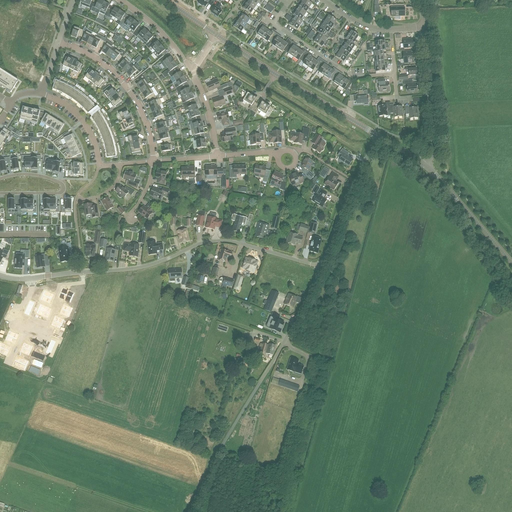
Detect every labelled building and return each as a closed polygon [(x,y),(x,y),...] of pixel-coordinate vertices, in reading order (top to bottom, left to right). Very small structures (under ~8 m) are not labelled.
[(15,21),(4,49),(17,54),(16,56),(31,62),(38,46),(40,47),(54,10),(26,0),(25,0),(21,10),(24,10),(19,23),(15,21)] [(92,7),(94,3),(91,2),(91,0),(83,0),(82,3),(89,6),(89,8),(91,9),(92,7)] [(98,0),(96,4),(94,3),(92,7),(100,10),(104,2),(99,0),(98,0)] [(209,0),(209,1),(207,0),(200,0),(198,3),(205,8),(208,3),(211,6),(215,1),(213,0),(209,0)] [(256,5),(248,0),(247,2),(244,1),(243,3),(253,9),(256,5)] [(309,8),(299,1),(298,3),(300,4),(298,7),(306,12),(308,10),(310,11),(311,10),(309,8)] [(109,5),(104,2),(100,10),(103,12),(102,14),(104,15),(107,16),(109,11),(107,10),(109,5)] [(211,12),(218,17),(222,11),(218,9),(221,6),(217,3),(215,7),(211,12)] [(253,9),(243,3),(242,5),(244,6),(242,9),(250,14),(253,9)] [(295,8),(293,9),(303,16),(306,12),(298,7),(297,9),(295,8)] [(404,7),(391,8),(391,13),(394,13),(394,16),(405,16),(404,7)] [(109,11),(107,16),(109,18),(111,19),(112,17),(115,18),(120,11),(115,8),(112,12),(109,11)] [(303,16),(293,9),(292,11),(294,13),(293,15),(301,20),(303,16)] [(120,11),(115,18),(118,20),(116,23),(118,25),(120,26),(120,27),(124,20),(122,18),(125,14),(120,11)] [(239,18),(247,24),(250,20),(239,13),(238,15),(240,16),(239,18)] [(291,17),(290,19),(300,26),(303,22),(301,20),(293,15),(295,16),(293,19),(291,17)] [(329,15),(326,19),(336,26),(337,25),(335,23),(337,21),(332,18),(329,15)] [(124,20),(120,27),(123,29),(127,32),(129,28),(135,21),(130,18),(127,22),(124,20)] [(235,19),(234,21),(244,28),(247,24),(239,18),(237,21),(235,19)] [(300,26),(290,19),(288,21),(291,22),(289,25),(297,30),(300,26)] [(336,26),(326,19),(323,24),(331,29),(332,27),(334,28),(336,26)] [(139,25),(135,21),(129,28),(132,30),(130,32),(134,35),(138,31),(136,29),(139,25)] [(244,28),(234,21),(232,23),(235,24),(233,27),(241,32),(244,28)] [(262,38),(268,30),(265,28),(266,26),(262,23),(256,32),(258,33),(257,35),(262,38)] [(331,29),(323,24),(320,28),(330,34),(331,33),(329,31),(331,29)] [(80,36),(83,30),(74,27),(71,36),(76,38),(77,36),(80,36)] [(320,28),(317,32),(325,37),(327,35),(329,37),(330,34),(320,28)] [(141,33),(138,31),(134,35),(136,37),(138,39),(140,37),(142,39),(148,33),(144,29),(141,33)] [(91,34),(83,30),(80,36),(82,39),(81,41),(86,43),(91,34)] [(270,32),(268,30),(262,38),(267,42),(268,40),(270,42),(276,33),(272,30),(270,32)] [(346,33),(356,40),(358,36),(350,30),(349,33),(347,31),(346,33)] [(319,33),(316,38),(326,44),(328,42),(326,41),(327,39),(325,37),(317,32),(319,33)] [(153,37),(148,33),(142,39),(145,41),(143,43),(145,45),(147,47),(151,43),(149,41),(153,37)] [(281,37),(276,33),(270,42),(273,44),(272,45),(277,49),(283,41),(280,38),(281,37)] [(356,40),(346,33),(344,35),(346,37),(345,39),(353,44),(354,42),(356,43),(357,41),(356,40)] [(96,37),(91,34),(86,43),(91,46),(96,37)] [(415,47),(416,47),(416,44),(414,44),(414,40),(410,41),(410,39),(407,39),(407,36),(406,36),(407,39),(403,39),(404,45),(400,46),(400,48),(399,48),(399,50),(404,50),(404,48),(415,47)] [(96,37),(91,46),(96,48),(97,46),(100,47),(104,41),(96,37)] [(326,44),(316,38),(314,42),(321,47),(323,45),(325,46),(326,44)] [(285,42),(283,41),(277,49),(282,52),(284,49),(286,51),(292,42),(288,39),(285,42)] [(353,44),(345,39),(347,40),(345,43),(343,41),(342,43),(352,50),(355,46),(353,44)] [(104,41),(100,47),(102,50),(101,51),(105,55),(111,47),(104,41)] [(151,43),(147,47),(149,49),(151,51),(152,49),(154,52),(161,46),(157,41),(153,45),(151,43)] [(292,42),(286,51),(289,52),(288,53),(293,57),(299,49),(296,47),(297,45),(292,42)] [(352,50),(342,43),(341,45),(343,46),(341,48),(349,54),(352,50)] [(161,46),(154,52),(155,52),(153,53),(158,60),(163,56),(161,54),(165,50),(161,46)] [(116,50),(111,47),(105,55),(110,58),(116,50)] [(349,54),(341,48),(340,51),(337,49),(336,51),(348,59),(349,57),(347,56),(349,54)] [(301,51),(299,49),(293,57),(298,61),(299,59),(301,61),(307,52),(303,49),(301,51)] [(119,52),(116,50),(110,58),(114,61),(115,60),(119,61),(125,53),(122,51),(120,51),(119,52)] [(348,59),(336,51),(335,53),(337,55),(335,57),(342,61),(339,64),(341,65),(343,62),(345,60),(347,61),(348,59)] [(404,64),(416,62),(415,54),(411,54),(411,51),(403,52),(404,64)] [(125,53),(119,61),(120,64),(118,65),(122,69),(129,62),(126,59),(129,57),(126,55),(128,53),(127,52),(125,54),(125,53)] [(312,55),(307,52),(301,61),(304,62),(303,64),(308,67),(314,59),(310,57),(312,55)] [(166,67),(174,61),(170,57),(166,60),(164,57),(159,61),(161,63),(163,62),(166,67)] [(70,69),(74,60),(71,59),(71,60),(66,58),(64,61),(63,61),(62,61),(63,61),(62,64),(63,65),(62,66),(70,69)] [(314,59),(308,67),(313,71),(315,68),(317,69),(323,61),(318,58),(316,61),(314,59)] [(10,66),(14,68),(18,61),(14,59),(10,66)] [(74,60),(70,69),(78,73),(78,72),(79,72),(83,66),(82,65),(77,63),(78,61),(74,60)] [(174,61),(166,67),(168,69),(165,71),(167,74),(168,76),(169,75),(174,72),(173,69),(177,66),(174,61)] [(328,64),(323,61),(317,69),(319,71),(319,72),(324,76),(329,68),(326,66),(328,64)] [(129,62),(122,69),(126,73),(133,66),(129,62)] [(133,66),(126,73),(130,77),(132,76),(134,77),(140,73),(133,66)] [(0,84),(11,91),(18,80),(0,68),(0,84)] [(332,70),(329,68),(324,76),(329,79),(330,78),(332,80),(338,71),(333,68),(332,70)] [(91,82),(98,74),(95,72),(94,73),(90,70),(85,77),(91,82)] [(338,71),(332,80),(334,81),(333,83),(339,86),(344,78),(341,76),(343,74),(338,71)] [(176,74),(174,72),(169,75),(171,77),(173,76),(176,81),(183,77),(181,72),(176,74)] [(98,74),(91,82),(98,88),(99,87),(100,88),(102,85),(101,84),(104,81),(100,77),(100,76),(98,74)] [(139,89),(147,84),(142,76),(137,80),(138,83),(136,85),(139,89)] [(183,77),(176,81),(177,84),(174,86),(175,88),(176,90),(183,87),(182,84),(186,82),(183,77)] [(344,78),(339,86),(343,90),(344,88),(347,90),(353,81),(348,78),(347,80),(344,78)] [(93,116),(91,117),(93,121),(92,122),(94,124),(95,126),(96,127),(98,130),(100,133),(99,135),(100,137),(101,139),(102,140),(104,143),(104,147),(104,148),(104,151),(105,153),(106,154),(106,158),(111,157),(112,159),(117,158),(117,156),(116,157),(115,149),(113,141),(110,133),(107,126),(103,119),(98,112),(100,111),(96,106),(95,108),(90,102),(84,96),(77,91),(70,87),(63,83),(56,80),(56,79),(55,79),(53,84),(54,84),(52,89),(56,91),(56,92),(59,93),(61,94),(62,94),(66,95),(69,97),(69,99),(71,100),(73,101),(74,101),(77,104),(80,106),(80,107),(82,109),(84,111),(85,111),(88,114),(90,112),(93,116)] [(209,92),(217,88),(220,87),(217,79),(206,84),(209,92)] [(385,83),(384,80),(376,80),(376,84),(378,84),(379,92),(389,91),(389,83),(385,83)] [(418,92),(417,84),(413,84),(412,80),(403,81),(404,85),(407,85),(407,93),(418,92)] [(150,88),(147,84),(139,89),(142,94),(150,88)] [(156,94),(160,92),(155,84),(150,87),(153,92),(155,91),(156,94)] [(184,90),(183,87),(176,90),(178,93),(179,95),(182,94),(183,97),(191,93),(189,88),(184,90)] [(109,100),(117,94),(115,91),(114,92),(111,88),(104,93),(109,100)] [(150,88),(142,94),(145,99),(147,97),(149,99),(155,96),(150,88)] [(368,105),(368,103),(367,96),(368,96),(368,95),(370,94),(370,90),(364,91),(363,92),(363,94),(358,95),(358,94),(356,94),(356,95),(353,95),(354,102),(357,101),(357,104),(364,103),(364,105),(368,105)] [(191,93),(183,97),(180,98),(183,104),(183,106),(190,103),(189,101),(194,98),(191,93)] [(252,111),(256,105),(253,103),(256,99),(248,93),(243,101),(251,106),(249,109),(252,111)] [(119,96),(117,94),(109,100),(111,102),(110,103),(113,107),(114,106),(114,107),(115,106),(116,108),(121,104),(120,102),(121,101),(118,97),(119,96)] [(155,96),(149,99),(149,103),(147,104),(150,109),(159,105),(162,104),(158,95),(155,96)] [(225,104),(223,96),(220,97),(212,100),(215,108),(225,104)] [(256,105),(252,111),(256,113),(258,110),(266,115),(270,108),(262,102),(259,106),(256,105)] [(390,113),(390,105),(389,105),(389,102),(386,103),(386,105),(377,106),(378,116),(387,115),(387,116),(390,115),(390,114),(390,113)] [(190,103),(183,106),(185,111),(188,110),(189,113),(198,110),(196,104),(191,106),(190,103)] [(390,105),(390,113),(394,113),(394,117),(402,116),(401,106),(393,107),(393,104),(390,105)] [(161,110),(159,105),(150,109),(152,114),(161,110)] [(418,117),(417,107),(413,108),(413,105),(411,105),(411,108),(409,108),(408,105),(405,106),(406,115),(409,114),(410,118),(418,117)] [(26,118),(29,109),(23,107),(20,116),(26,118)] [(31,121),(34,110),(29,109),(26,118),(25,120),(31,122),(31,121)] [(122,121),(131,117),(130,114),(129,114),(126,109),(119,112),(119,113),(118,114),(122,121)] [(34,110),(31,121),(37,123),(40,111),(34,110)] [(163,113),(161,110),(152,114),(154,119),(156,118),(158,120),(165,118),(166,118),(165,114),(165,113),(164,113),(163,113)] [(198,110),(189,113),(187,114),(189,119),(189,122),(195,120),(194,117),(200,115),(198,110)] [(227,112),(217,115),(219,122),(222,121),(223,126),(229,125),(228,119),(229,119),(227,112)] [(45,125),(50,117),(46,114),(41,122),(45,125)] [(166,118),(165,118),(158,120),(158,124),(156,124),(157,130),(167,127),(169,127),(168,122),(168,121),(172,120),(171,116),(166,118)] [(45,125),(50,127),(55,119),(50,117),(45,125)] [(133,120),(131,117),(122,121),(126,129),(127,130),(135,127),(134,125),(132,121),(133,120)] [(50,127),(54,130),(59,122),(55,119),(50,127)] [(195,120),(189,122),(191,130),(203,127),(201,122),(196,123),(195,120)] [(54,130),(53,131),(58,134),(64,125),(59,122),(54,130)] [(203,127),(191,130),(192,136),(193,136),(193,138),(199,137),(198,134),(204,133),(203,127)] [(308,137),(310,129),(303,128),(301,134),(296,133),(296,134),(291,133),(289,140),(294,141),(294,143),(302,144),(303,136),(308,137)] [(232,133),(235,133),(235,129),(228,130),(228,133),(221,134),(222,142),(233,141),(232,133)] [(0,134),(0,140),(3,142),(5,143),(12,133),(6,130),(8,131),(6,134),(2,131),(0,134)] [(281,140),(285,139),(284,130),(280,131),(272,132),(273,134),(268,134),(269,143),(273,142),(273,143),(281,143),(281,140)] [(130,145),(140,143),(139,140),(138,140),(136,132),(129,135),(129,136),(128,137),(127,137),(128,142),(129,142),(130,145)] [(168,132),(159,135),(160,140),(162,140),(164,142),(171,141),(168,132)] [(260,141),(264,141),(263,135),(260,135),(259,134),(255,134),(255,136),(249,136),(250,145),(256,145),(256,143),(260,143),(260,141)] [(323,147),(325,144),(320,141),(322,138),(316,134),(312,141),(316,143),(312,149),(319,153),(321,151),(322,151),(323,150),(324,148),(323,147)] [(64,139),(66,143),(75,140),(72,135),(64,139)] [(199,137),(193,138),(193,141),(196,141),(197,148),(206,147),(205,139),(199,140),(199,137)] [(75,140),(66,143),(68,148),(77,144),(75,140)] [(171,141),(164,142),(163,146),(161,146),(162,152),(172,150),(171,141)] [(141,146),(140,143),(130,145),(132,153),(133,153),(133,155),(137,154),(136,152),(140,152),(139,147),(141,146)] [(68,148),(70,153),(79,149),(77,144),(68,148)] [(70,153),(69,153),(71,158),(81,154),(79,149),(70,153)] [(348,167),(353,160),(347,156),(349,153),(342,149),(340,152),(338,155),(341,157),(338,162),(342,164),(343,163),(348,167)] [(13,170),(20,169),(17,156),(8,158),(9,164),(12,163),(13,170)] [(22,156),(22,162),(25,162),(25,169),(31,169),(31,156),(22,156)] [(31,169),(38,169),(38,162),(41,162),(41,156),(31,156),(31,169)] [(46,171),(52,172),(54,159),(48,158),(45,157),(44,163),(47,164),(46,171)] [(0,169),(1,173),(7,172),(6,164),(9,164),(8,158),(0,159),(0,169)] [(309,170),(312,161),(305,158),(301,167),(305,169),(304,169),(302,172),(307,177),(310,174),(307,172),(308,170),(309,170)] [(52,172),(58,173),(60,166),(63,167),(64,161),(60,160),(54,159),(52,172)] [(223,177),(223,169),(217,170),(216,166),(214,166),(214,165),(211,165),(211,166),(205,166),(206,176),(216,175),(216,177),(223,177)] [(237,174),(246,174),(245,166),(233,166),(233,171),(229,171),(230,178),(237,178),(237,174)] [(267,183),(269,175),(265,174),(264,173),(265,168),(261,167),(256,166),(254,174),(258,174),(260,176),(259,178),(263,178),(262,185),(266,185),(267,183)] [(189,178),(195,178),(194,167),(189,167),(189,168),(181,168),(182,177),(189,177),(189,178)] [(324,167),(320,175),(322,177),(324,175),(326,176),(330,171),(324,167)] [(165,179),(167,172),(161,171),(160,172),(157,171),(155,177),(158,178),(157,183),(164,184),(165,179)] [(285,192),(286,183),(281,182),(283,176),(279,175),(279,173),(275,171),(271,180),(275,182),(275,183),(279,185),(280,185),(279,189),(285,192)] [(129,185),(137,188),(139,182),(134,180),(136,176),(133,175),(133,174),(130,173),(129,173),(126,172),(123,179),(130,181),(129,185)] [(292,187),(304,182),(302,176),(299,178),(297,172),(289,175),(291,181),(290,181),(292,187)] [(335,181),(338,177),(332,173),(329,178),(328,177),(324,184),(334,190),(338,183),(335,181)] [(313,184),(314,183),(311,180),(307,177),(305,179),(309,183),(312,185),(313,184)] [(131,195),(134,191),(127,187),(125,190),(120,186),(115,191),(118,193),(118,194),(118,195),(118,196),(118,197),(119,198),(120,198),(121,198),(122,197),(124,198),(128,193),(131,195)] [(162,195),(166,197),(171,199),(172,192),(169,191),(163,188),(162,191),(153,188),(150,195),(160,199),(162,195)] [(323,198),(327,193),(321,189),(318,195),(317,194),(313,201),(322,207),(326,200),(323,198)] [(107,211),(114,207),(108,197),(101,201),(107,211)] [(15,206),(15,199),(8,199),(8,213),(18,213),(18,206),(15,206)] [(27,211),(27,200),(27,199),(21,199),(21,206),(18,206),(18,213),(21,213),(21,211),(27,211)] [(40,206),(40,213),(50,213),(50,200),(50,199),(44,199),(44,206),(40,206)] [(65,199),(65,206),(62,206),(62,213),(71,213),(71,199),(65,199)] [(27,211),(27,213),(36,213),(36,206),(33,206),(33,200),(27,200),(27,211)] [(50,200),(50,213),(59,213),(59,206),(56,206),(56,200),(50,200)] [(151,212),(154,207),(149,203),(146,208),(143,206),(138,212),(147,219),(152,213),(151,212)] [(92,218),(99,217),(97,207),(93,208),(92,204),(84,205),(86,215),(92,215),(92,218)] [(235,225),(234,230),(241,232),(243,224),(244,224),(244,225),(246,220),(247,220),(247,221),(251,222),(253,215),(249,214),(248,219),(246,219),(247,217),(233,213),(231,220),(235,221),(234,225),(235,225)] [(203,227),(204,216),(197,215),(196,226),(203,227)] [(216,218),(208,216),(206,227),(214,229),(215,225),(217,225),(216,226),(220,226),(221,221),(216,219),(216,218)] [(277,230),(280,218),(274,216),(271,229),(277,230)] [(311,222),(308,233),(314,234),(317,224),(311,222)] [(269,226),(258,223),(256,233),(255,236),(264,239),(265,235),(272,237),(273,233),(270,232),(270,231),(267,230),(269,226)] [(301,223),(298,231),(303,232),(307,233),(309,227),(305,226),(305,225),(301,223)] [(186,229),(184,229),(184,228),(181,229),(181,230),(177,231),(180,243),(189,240),(186,229)] [(298,234),(289,232),(286,242),(295,245),(295,242),(301,244),(303,237),(297,236),(298,234)] [(155,241),(147,242),(149,255),(157,253),(156,250),(158,249),(158,250),(163,249),(162,243),(156,244),(155,241)] [(317,253),(320,244),(312,242),(310,251),(317,253)] [(71,243),(66,243),(67,247),(59,248),(60,254),(59,254),(58,256),(58,258),(59,259),(60,259),(61,262),(69,261),(68,252),(72,251),(71,243)] [(131,244),(124,243),(123,251),(128,251),(128,250),(130,251),(129,256),(137,257),(139,245),(131,244)] [(95,249),(95,245),(86,245),(86,252),(87,252),(86,257),(94,257),(95,249)] [(113,261),(115,250),(107,248),(105,260),(113,261)] [(0,260),(1,261),(0,262),(1,262),(3,258),(6,259),(9,252),(4,249),(2,252),(0,251),(0,260)] [(231,252),(220,249),(217,259),(226,262),(228,257),(230,257),(231,252)] [(13,256),(13,261),(14,261),(14,269),(23,269),(23,266),(25,266),(25,258),(29,259),(29,252),(23,252),(23,256),(13,256)] [(38,257),(36,258),(37,267),(39,267),(42,267),(44,266),(44,267),(44,264),(46,263),(46,261),(50,260),(49,256),(45,257),(45,254),(41,255),(41,257),(38,257)] [(254,261),(255,260),(249,258),(249,259),(246,258),(243,267),(245,268),(245,269),(246,269),(246,271),(248,272),(249,272),(250,271),(251,271),(251,270),(254,271),(255,268),(256,269),(257,269),(258,268),(258,267),(258,266),(257,265),(256,265),(257,262),(254,261)] [(170,278),(170,282),(175,281),(175,278),(182,278),(181,269),(169,270),(170,278)] [(232,287),(234,280),(223,277),(222,284),(232,287)] [(72,293),(62,289),(60,293),(70,297),(72,293)] [(269,297),(276,300),(279,293),(272,290),(269,297)] [(70,298),(60,294),(58,298),(68,302),(70,298)] [(296,297),(288,294),(284,304),(293,308),(295,302),(300,304),(302,298),(297,296),(296,297)] [(271,312),(273,307),(266,303),(264,309),(271,312)] [(278,321),(279,317),(273,314),(271,318),(273,319),(270,328),(279,332),(280,329),(281,329),(283,326),(282,326),(283,323),(278,321)] [(11,347),(1,342),(0,344),(0,346),(9,351),(11,347)] [(262,343),(262,344),(260,343),(259,347),(261,347),(259,351),(273,355),(275,346),(269,344),(269,345),(262,343)] [(9,352),(0,347),(0,352),(7,355),(9,352)] [(27,360),(17,356),(15,360),(25,364),(27,360)] [(291,358),(287,369),(301,374),(303,366),(297,364),(298,360),(291,358)] [(254,363),(243,359),(242,365),(253,368),(254,363)] [(24,365),(14,361),(13,364),(23,369),(24,365)] [(300,386),(287,381),(280,379),(278,385),(285,387),(297,392),(300,386)]
